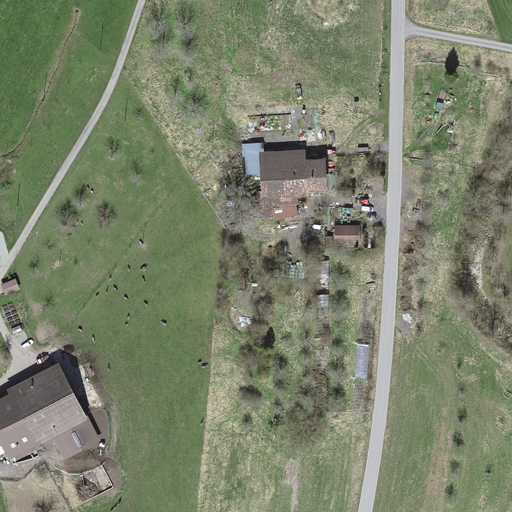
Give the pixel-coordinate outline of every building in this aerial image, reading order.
[(261,144),(244,145),(245,173),(262,172),(264,195),(258,196),(253,198),(254,219),(264,218),(276,216),(276,218),(296,213),(294,203),(277,207),(276,190),(325,187),(323,160),(305,161),(305,156),(262,158),(261,144)] [(358,227),(341,227),(341,243),(358,243),(358,227)] [(5,291),(20,286),(16,276),(1,282),(5,291)] [(358,322),(356,384),(368,384),(369,322),(358,322)] [(54,369),(0,399),(0,448),(9,465),(85,422),(54,369)]
